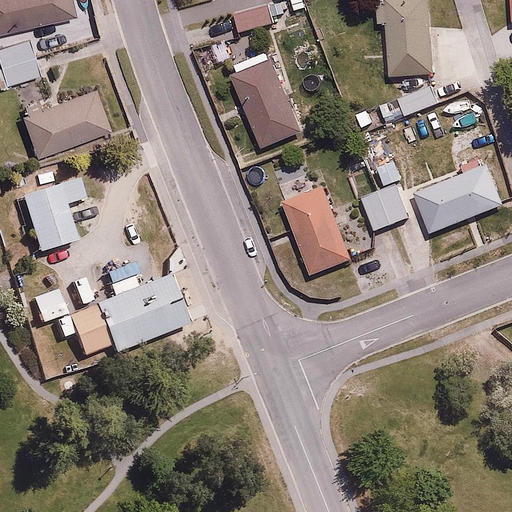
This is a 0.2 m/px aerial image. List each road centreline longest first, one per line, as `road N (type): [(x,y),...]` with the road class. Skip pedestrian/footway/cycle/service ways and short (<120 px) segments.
road 1 (residential): [(272,369),(132,0)]
road 2 (residential): [(511,275),(272,369)]
road 3 (residential): [(328,511),(272,369)]
